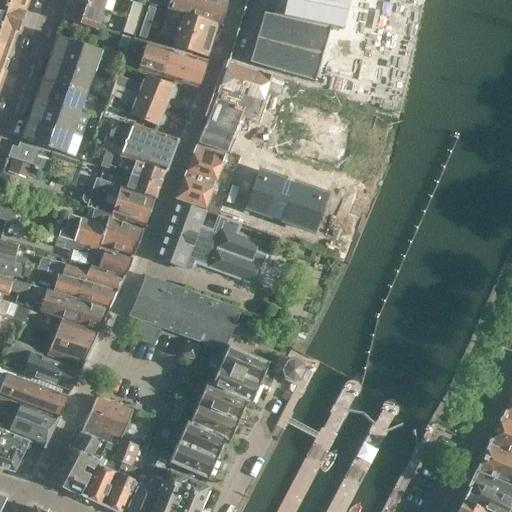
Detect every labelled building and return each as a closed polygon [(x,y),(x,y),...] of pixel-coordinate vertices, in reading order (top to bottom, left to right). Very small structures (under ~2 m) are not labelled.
[(0,0),(0,2),(24,11),(24,10),(22,9),(25,0),(0,0)] [(67,0),(61,19),(62,20),(96,29),(102,10),(68,0),(67,0)] [(68,0),(102,10),(105,0),(68,0)] [(220,24),(221,21),(227,2),(221,0),(169,0),(167,8),(215,23),(220,24)] [(349,0),(275,0),(273,16),(343,31),(349,0)] [(0,2),(0,24),(15,30),(17,30),(24,11),(0,2)] [(133,3),(127,18),(138,21),(143,6),(133,3)] [(148,5),(143,20),(151,22),(156,7),(148,5)] [(167,8),(163,23),(211,37),(215,23),(167,8)] [(314,83),(328,33),(263,14),(248,64),(314,83)] [(132,37),(138,21),(127,18),(122,33),(132,37)] [(143,20),(138,36),(146,38),(151,22),(143,20)] [(211,37),(163,23),(160,33),(175,38),(172,47),(206,56),(211,37)] [(0,46),(8,50),(15,30),(0,24),(0,46)] [(57,36),(50,57),(94,73),(101,52),(57,36)] [(137,70),(160,76),(169,51),(129,40),(126,50),(142,55),(137,70)] [(0,68),(1,69),(8,50),(0,46),(0,68)] [(207,61),(204,61),(169,51),(160,76),(198,87),(207,61)] [(50,57),(43,77),(87,93),(94,73),(50,57)] [(265,94),(274,96),(275,97),(279,96),(284,83),(282,80),(276,78),(260,72),(227,62),(215,99),(213,103),(241,114),(249,116),(252,106),(260,108),(265,94)] [(113,74),(110,83),(163,106),(166,98),(172,97),(175,90),(171,87),(172,86),(145,75),(140,85),(113,74)] [(35,97),(79,113),(87,93),(43,77),(35,97)] [(163,106),(110,83),(106,93),(132,104),(128,115),(155,126),(155,125),(161,124),(164,117),(160,113),(163,106)] [(35,97),(28,117),(77,135),(84,115),(79,113),(35,97)] [(200,136),(197,143),(226,154),(228,147),(241,114),(213,103),(200,136)] [(283,126),(276,149),(338,167),(343,148),(347,149),(353,126),(292,110),(287,127),(283,126)] [(77,135),(28,117),(20,138),(70,156),(77,135)] [(115,154),(135,161),(165,171),(177,141),(133,126),(131,131),(112,125),(107,139),(106,139),(104,145),(109,148),(108,152),(115,154)] [(17,147),(12,145),(7,156),(32,164),(38,148),(19,142),(17,147)] [(196,147),(175,199),(203,211),(224,158),(196,147)] [(115,154),(108,152),(104,166),(110,168),(115,154)] [(11,160),(7,172),(24,179),(28,167),(11,160)] [(131,175),(160,185),(165,171),(135,161),(131,175)] [(112,184),(154,197),(156,198),(160,185),(131,175),(129,182),(121,179),(114,177),(112,184)] [(269,175),(255,212),(313,233),(326,195),(269,175)] [(150,211),(154,197),(112,184),(96,178),(92,189),(117,198),(117,200),(150,211)] [(144,226),(150,211),(117,200),(117,198),(92,189),(91,192),(88,191),(84,193),(82,200),(84,203),(87,205),(87,207),(94,210),(109,215),(144,226)] [(0,198),(0,218),(18,224),(25,206),(0,198)] [(157,259),(187,270),(191,269),(195,259),(207,264),(205,267),(207,267),(249,282),(249,283),(250,283),(252,276),(253,277),(257,278),(260,276),(268,256),(266,253),(263,252),(254,249),(257,242),(255,241),(255,242),(235,234),(239,224),(203,211),(175,199),(155,254),(157,259)] [(108,218),(109,215),(94,210),(91,222),(69,215),(65,230),(61,229),(58,237),(98,250),(100,243),(134,254),(143,230),(108,218)] [(91,266),(123,277),(132,258),(104,250),(104,252),(98,250),(58,237),(54,246),(86,256),(84,263),(91,266)] [(0,258),(15,262),(20,246),(0,239),(0,258)] [(0,258),(0,276),(22,283),(27,266),(15,262),(0,258)] [(47,272),(58,275),(115,294),(123,277),(91,266),(89,272),(69,266),(50,260),(47,272)] [(58,275),(54,292),(109,309),(115,294),(58,275)] [(19,293),(22,283),(0,276),(0,292),(8,294),(9,290),(19,293)] [(131,314),(160,325),(224,348),(238,311),(145,277),(131,314)] [(22,283),(19,293),(28,295),(31,285),(22,283)] [(62,318),(99,330),(109,309),(54,292),(47,290),(41,311),(62,318)] [(0,313),(5,315),(9,304),(0,300),(0,313)] [(27,309),(18,305),(12,319),(22,323),(27,309)] [(82,367),(98,332),(61,320),(47,354),(82,367)] [(159,330),(136,321),(131,336),(153,344),(159,330)] [(198,345),(187,341),(182,355),(193,359),(198,345)] [(71,391),(79,371),(11,344),(7,355),(26,362),(22,373),(71,391)] [(228,345),(219,365),(260,383),(269,362),(228,345)] [(286,361),(283,368),(282,369),(283,375),(282,378),(294,385),(302,369),(300,364),(292,359),(286,361)] [(260,383),(219,365),(211,384),(211,385),(246,401),(251,403),(260,383)] [(0,397),(11,401),(20,405),(58,419),(68,396),(5,373),(0,386),(0,397)] [(188,375),(184,384),(189,386),(193,385),(196,378),(188,375)] [(207,382),(198,403),(238,420),(246,401),(211,385),(211,384),(207,382)] [(511,396),(502,417),(511,421),(511,396)] [(11,401),(0,397),(0,415),(4,417),(8,408),(11,401)] [(95,399),(83,425),(120,438),(132,411),(95,399)] [(238,420),(198,403),(189,423),(225,438),(225,439),(229,441),(238,420)] [(8,408),(4,417),(0,428),(0,429),(44,448),(58,419),(20,405),(17,411),(8,408)] [(175,407),(172,414),(180,418),(182,412),(180,409),(175,407)] [(180,418),(172,414),(169,421),(175,423),(178,422),(180,418)] [(490,444),(511,453),(511,421),(502,417),(490,444)] [(319,435),(288,419),(286,424),(316,440),(319,435)] [(186,422),(178,441),(216,458),(225,439),(225,438),(189,423),(186,422)] [(0,468),(13,472),(27,442),(0,430),(0,468)] [(80,432),(79,433),(71,449),(96,460),(101,449),(108,452),(111,446),(104,443),(105,442),(80,432)] [(139,448),(119,440),(112,457),(132,466),(139,448)] [(216,458),(178,441),(169,462),(207,479),(216,458)] [(511,453),(490,444),(477,472),(511,486),(511,453)] [(71,449),(62,466),(88,477),(96,460),(71,449)] [(158,458),(166,461),(167,457),(166,453),(161,451),(158,458)] [(102,505),(116,472),(102,467),(105,459),(100,456),(82,496),(102,505)] [(165,480),(161,490),(160,492),(150,511),(198,511),(209,488),(198,483),(198,484),(162,468),(166,461),(158,458),(151,474),(165,480)] [(53,483),(80,495),(88,477),(62,466),(53,483)] [(116,472),(102,505),(118,511),(122,511),(141,471),(131,467),(127,476),(116,472)] [(511,511),(511,486),(477,472),(463,500),(487,511),(511,511)] [(148,511),(158,492),(160,492),(161,490),(139,480),(124,511),(148,511)] [(487,511),(463,500),(457,511),(487,511)]
